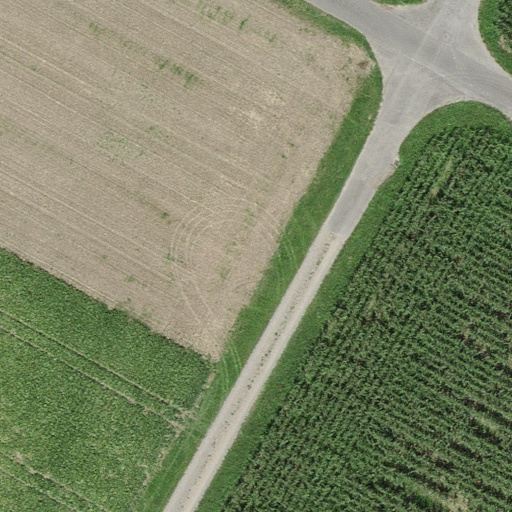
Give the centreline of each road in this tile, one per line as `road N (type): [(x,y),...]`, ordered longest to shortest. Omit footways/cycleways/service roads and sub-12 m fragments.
road 1 (track): [(197,511),(484,0)]
road 2 (residential): [(330,0),(511,99)]
